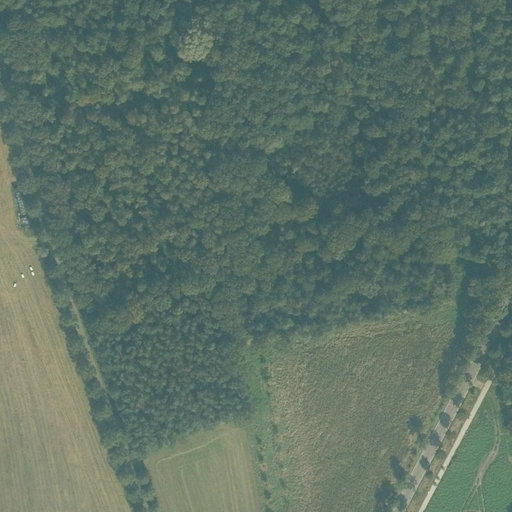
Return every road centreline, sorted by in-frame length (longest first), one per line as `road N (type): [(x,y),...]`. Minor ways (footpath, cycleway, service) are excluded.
road 1 (unclassified): [(146,511),(0,57)]
road 2 (tertiary): [(398,511),(511,291)]
road 3 (track): [(511,164),(382,0)]
